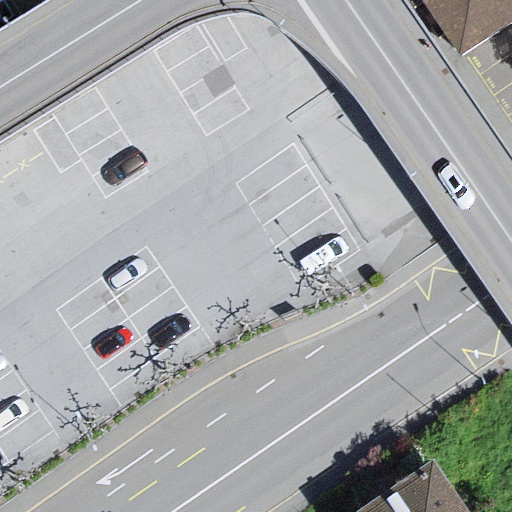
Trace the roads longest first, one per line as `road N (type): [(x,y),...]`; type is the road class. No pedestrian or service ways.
road 1 (primary): [(511,244),(124,511)]
road 2 (primary): [(217,511),(511,313)]
road 3 (unclassified): [(348,0),(511,238)]
road 4 (residential): [(141,0),(0,92)]
